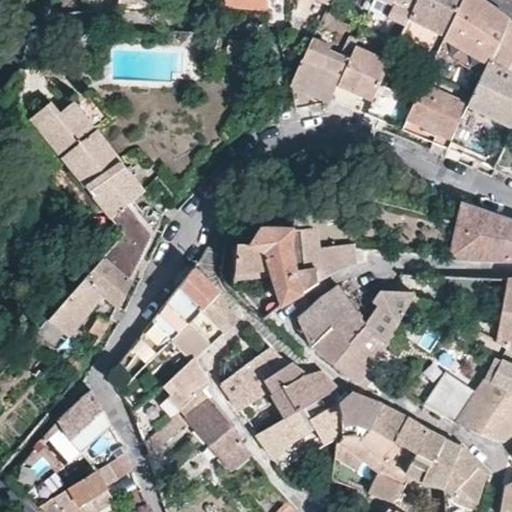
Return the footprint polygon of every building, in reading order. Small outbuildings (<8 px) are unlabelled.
[(118,2),(118,0),(79,0),(77,5),(63,7),(62,14),(65,14),(94,12),(118,11),(118,2)] [(224,0),(225,6),(257,9),(268,10),(267,0),(224,0)] [(366,0),(361,12),(367,15),(370,10),(374,0),(366,0)] [(388,0),(387,0),(374,0),(370,10),(380,15),(388,0)] [(405,26),(417,0),(387,0),(388,0),(395,4),(392,10),(389,18),(403,25),(405,26)] [(417,0),(405,26),(401,36),(411,40),(424,45),(421,50),(434,56),(436,57),(439,50),(451,26),(463,0),(417,0)] [(484,1),(481,0),(463,0),(451,26),(439,50),(443,52),(462,64),(482,75),(488,64),(510,19),(500,12),(484,1)] [(488,64),(482,75),(472,94),(467,104),(467,105),(478,110),(498,121),(508,126),(511,127),(511,19),(510,19),(488,64)] [(354,46),(361,30),(341,22),(321,67),(303,58),(291,81),(294,108),(315,106),(329,101),(330,99),(354,46)] [(227,38),(226,50),(246,52),(247,40),(227,38)] [(359,98),(361,94),(372,98),(379,82),(389,61),(354,46),(330,99),(360,111),(364,101),(359,98)] [(2,88),(12,95),(22,79),(13,72),(7,81),(2,88)] [(409,118),(431,129),(451,138),(462,116),(467,105),(467,104),(459,100),(426,84),(423,83),(407,118),(409,118)] [(134,178),(123,164),(97,131),(73,101),(59,113),(50,102),(30,118),(111,217),(129,203),(133,200),(123,187),(134,178)] [(134,178),(123,187),(133,200),(141,194),(144,191),(134,178)] [(111,218),(123,234),(110,248),(102,257),(104,260),(130,280),(134,274),(130,271),(128,269),(135,263),(139,259),(141,258),(153,232),(148,225),(132,207),(129,203),(111,217),(111,218)] [(449,258),(460,258),(510,261),(511,261),(511,221),(461,203),(449,258)] [(237,241),(235,271),(270,268),(282,304),(317,283),(317,281),(314,260),(312,248),(312,239),(309,214),(294,217),(290,228),(262,227),(252,243),(237,241)] [(353,242),(321,245),(318,226),(314,226),(312,226),(311,226),(312,239),(312,248),(314,260),(317,281),(331,273),(351,264),(352,263),(355,263),(354,250),(353,242)] [(66,333),(68,335),(101,294),(117,307),(130,280),(104,260),(102,257),(96,264),(76,287),(66,298),(48,318),(49,319),(66,333)] [(195,270),(193,269),(168,299),(152,320),(172,339),(182,330),(203,309),(219,293),(195,270)] [(475,292),(477,277),(467,277),(464,296),(474,298),(475,292)] [(511,350),(511,278),(507,278),(505,288),(501,311),(497,332),(496,339),(495,342),(508,348),(511,350)] [(320,296),(322,299),(297,319),(304,335),(309,346),(316,339),(330,327),(335,324),(352,309),(354,308),(350,299),(339,286),(338,285),(335,286),(320,296)] [(379,292),(372,303),(377,307),(371,316),(365,323),(387,342),(399,320),(401,316),(407,306),(414,294),(388,292),(379,292)] [(203,309),(205,311),(217,323),(222,328),(225,331),(231,327),(234,320),(232,311),(219,293),(203,309)] [(407,306),(411,309),(427,319),(434,308),(414,294),(407,306)] [(354,308),(352,309),(335,324),(347,337),(349,336),(365,323),(371,316),(369,314),(364,307),(362,304),(358,297),(350,299),(354,308)] [(39,330),(45,336),(55,346),(66,333),(49,319),(39,330)] [(93,330),(101,335),(109,324),(100,319),(93,330)] [(316,353),(319,356),(345,376),(355,383),(371,362),(387,342),(365,323),(349,336),(347,337),(335,324),(330,327),(316,339),(309,346),(316,351),(316,353)] [(45,336),(39,330),(22,348),(30,354),(45,336)] [(192,349),(198,355),(221,334),(216,330),(212,333),(210,331),(192,349)] [(290,362),(270,347),(263,352),(220,383),(239,410),(264,394),(271,389),(265,378),(290,362)] [(87,359),(80,353),(76,359),(73,357),(69,363),(79,371),(87,359)] [(487,380),(504,388),(511,391),(511,364),(503,361),(495,357),(491,363),(483,379),(487,380)] [(168,397),(179,409),(204,388),(208,384),(198,365),(194,359),(193,358),(176,372),(163,384),(163,385),(171,393),(168,397)] [(306,374),(291,363),(290,362),(265,378),(271,389),(264,394),(273,409),(285,403),(286,402),(284,400),(280,392),(279,389),(301,376),(306,374)] [(317,372),(306,374),(301,376),(279,389),(280,392),(284,400),(286,402),(285,403),(273,409),(283,420),(302,409),(320,399),(329,393),(317,372)] [(468,429),(469,432),(499,444),(502,443),(509,438),(511,435),(511,391),(504,388),(487,380),(483,379),(482,381),(474,394),(461,385),(447,407),(457,421),(455,423),(468,429)] [(188,420),(197,430),(209,442),(206,449),(213,456),(219,454),(217,461),(221,466),(224,468),(225,468),(228,468),(237,468),(251,456),(239,444),(241,442),(239,440),(243,436),(224,413),(210,395),(204,388),(179,409),(188,420)] [(90,390),(80,400),(69,410),(53,424),(56,431),(62,428),(69,440),(80,452),(88,445),(103,431),(110,425),(102,411),(104,410),(100,405),(91,390),(90,390)] [(371,427),(386,436),(395,441),(415,453),(418,448),(428,429),(405,416),(380,404),(379,407),(360,398),(355,396),(351,403),(353,404),(364,410),(366,407),(376,411),(377,412),(375,416),(371,427)] [(280,449),(298,439),(315,429),(320,437),(324,444),(340,435),(332,422),(321,400),(320,399),(302,409),(283,420),(278,423),(266,429),(256,435),(266,449),(267,448),(276,443),(280,449)] [(366,407),(364,410),(353,404),(351,403),(347,411),(359,419),(361,420),(371,427),(375,416),(377,412),(376,411),(366,407)] [(179,409),(173,415),(182,425),(188,420),(179,409)] [(153,451),(168,438),(182,425),(173,415),(144,441),(148,455),(153,451)] [(364,460),(368,463),(379,470),(370,493),(390,503),(397,499),(400,496),(399,496),(401,491),(410,475),(420,481),(444,486),(445,481),(457,445),(428,429),(418,448),(415,453),(395,441),(386,436),(371,427),(361,439),(357,436),(342,437),(340,441),(341,443),(364,460)] [(364,460),(341,443),(340,441),(339,443),(337,458),(337,459),(360,471),(364,460)] [(443,511),(476,511),(479,510),(483,506),(489,473),(459,443),(457,445),(445,481),(444,486),(443,511)] [(115,450),(114,450),(99,460),(86,468),(88,472),(90,474),(126,452),(123,446),(116,451),(115,450)] [(129,459),(126,452),(90,474),(54,497),(50,499),(38,507),(41,509),(44,511),(61,511),(62,511),(67,511),(79,504),(83,511),(95,511),(113,501),(104,486),(116,480),(110,471),(127,460),(129,459)] [(132,470),(127,460),(110,471),(116,480),(132,470)] [(499,511),(511,511),(511,482),(505,486),(500,510),(499,511)] [(26,494),(25,496),(38,507),(50,499),(45,491),(42,487),(41,485),(26,494)] [(297,511),(297,510),(287,499),(285,500),(275,511),(297,511)]
